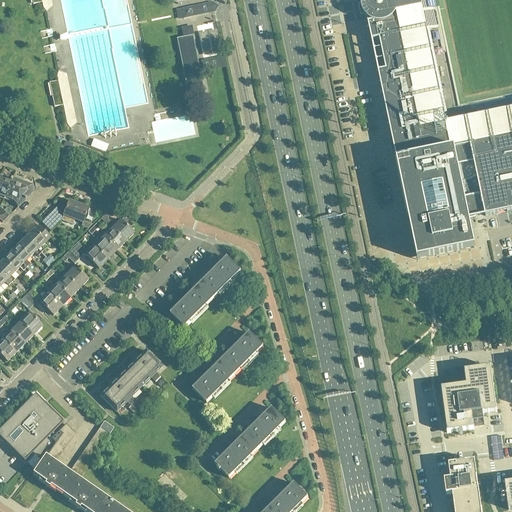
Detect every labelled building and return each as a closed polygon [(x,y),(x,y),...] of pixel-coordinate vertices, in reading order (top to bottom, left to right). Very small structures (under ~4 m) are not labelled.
[(511,0),(362,0),(362,1),(362,2),(362,3),(361,4),(358,4),(359,6),(360,14),(361,16),(363,14),(364,16),(365,16),(365,17),(366,18),(367,19),(368,20),(369,20),(369,21),(371,22),(372,22),(368,23),(368,22),(368,23),(393,145),(397,161),(398,168),(401,181),(417,261),(420,260),(475,248),(469,219),(476,218),(475,216),(484,214),(485,216),(511,210),(511,0)] [(179,20),(215,13),(219,7),(213,2),(177,10),(179,20)] [(193,36),(192,28),(183,29),(185,37),(177,39),(177,40),(178,39),(194,36),(193,36)] [(215,51),(219,50),(216,33),(211,34),(215,51)] [(201,36),(205,53),(209,52),(206,35),(201,36)] [(204,89),(194,36),(178,39),(189,92),(204,89)] [(224,58),(203,62),(205,71),(226,66),(224,58)] [(54,108),(63,106),(58,81),(49,83),(54,108)] [(204,99),(203,90),(205,90),(204,89),(189,92),(188,92),(188,93),(193,92),(195,101),(204,99)] [(0,196),(5,198),(11,180),(10,179),(4,177),(3,179),(0,178),(0,196)] [(25,200),(32,192),(31,187),(11,180),(5,198),(14,201),(13,201),(19,207),(24,201),(26,200),(25,200)] [(83,221),(88,208),(68,201),(66,207),(63,216),(82,223),(83,221)] [(62,220),(63,216),(66,207),(59,204),(41,223),(50,232),(55,226),(62,220)] [(13,213),(7,207),(3,211),(0,207),(0,220),(2,223),(13,213)] [(221,213),(216,226),(228,230),(233,217),(221,213)] [(121,221),(120,220),(114,226),(107,219),(108,218),(105,215),(101,219),(112,230),(125,243),(124,242),(128,238),(129,239),(134,234),(129,229),(121,221)] [(125,217),(121,221),(129,229),(133,225),(125,217)] [(82,223),(81,227),(87,229),(91,225),(92,224),(83,221),(82,223)] [(41,248),(51,238),(40,227),(35,232),(34,230),(33,231),(31,231),(28,234),(28,236),(26,239),(41,254),(44,251),(41,248)] [(112,230),(103,239),(116,252),(117,252),(116,251),(119,247),(120,248),(125,243),(112,230)] [(41,254),(26,239),(23,241),(22,241),(17,245),(30,258),(34,254),(37,257),(41,254)] [(116,252),(103,239),(94,247),(108,261),(108,260),(107,259),(111,256),(112,257),(116,252)] [(77,250),(81,246),(77,243),(69,251),(78,260),(82,256),(77,250)] [(30,258),(17,245),(13,250),(13,252),(11,254),(26,269),(29,265),(26,262),(30,258)] [(108,261),(94,247),(86,256),(86,255),(85,256),(99,270),(99,269),(98,268),(102,265),(103,266),(108,261)] [(78,260),(69,251),(61,260),(64,263),(68,259),(74,264),(78,260)] [(26,269),(11,254),(9,256),(7,256),(3,260),(15,273),(19,268),(23,272),(26,269)] [(45,259),(51,264),(55,260),(50,255),(45,259)] [(227,286),(241,272),(237,268),(235,266),(227,258),(215,271),(213,272),(227,286)] [(48,267),(51,264),(45,259),(43,262),(48,267)] [(15,273),(3,260),(0,262),(0,272),(11,284),(15,280),(11,277),(15,273)] [(88,281),(74,267),(74,268),(66,276),(79,290),(79,289),(78,288),(82,285),(83,286),(88,281)] [(11,284),(0,272),(0,287),(0,288),(4,283),(8,287),(11,284)] [(213,300),(227,286),(213,272),(211,275),(199,286),(213,300)] [(79,290),(66,276),(57,285),(70,298),(71,298),(70,297),(73,293),(74,294),(79,290)] [(172,289),(178,282),(173,278),(167,285),(172,289)] [(18,290),(22,293),(25,290),(18,284),(15,287),(18,290)] [(70,298),(57,285),(48,294),(62,307),(61,306),(65,302),(66,303),(70,298)] [(199,314),(213,300),(199,286),(187,298),(185,300),(199,314)] [(31,297),(35,293),(32,290),(23,298),(32,307),(36,303),(31,297)] [(13,293),(9,296),(14,301),(17,298),(16,297),(13,293)] [(62,307),(48,294),(40,302),(39,302),(53,316),(54,316),(52,315),(56,311),(57,312),(62,307)] [(32,307),(23,298),(19,302),(28,311),(32,307)] [(184,329),(199,314),(185,300),(183,302),(172,313),(170,315),(178,323),(180,325),(184,329)] [(42,327),(28,313),(28,314),(28,315),(20,323),(33,336),(34,336),(33,335),(36,331),(37,332),(42,327)] [(33,336),(20,323),(11,332),(25,345),(24,344),(26,341),(27,342),(29,340),(33,336)] [(25,345),(11,332),(3,340),(16,354),(16,353),(15,352),(19,349),(20,350),(25,345)] [(263,348),(260,344),(257,341),(256,340),(249,333),(243,340),(238,345),(235,348),(249,362),(263,348)] [(16,354),(3,340),(0,342),(0,355),(7,363),(8,362),(7,361),(10,358),(11,358),(16,354)] [(249,362),(235,348),(233,350),(221,362),(235,376),(249,362)] [(161,368),(145,351),(140,357),(138,355),(135,358),(157,380),(160,377),(158,376),(156,373),(161,368)] [(157,380),(135,358),(132,360),(134,362),(125,372),(141,388),(151,378),(155,383),(157,380)] [(235,376),(221,362),(210,373),(207,376),(221,390),(235,376)] [(466,385),(441,388),(447,433),(474,429),(473,427),(483,426),(483,422),(484,422),(483,414),(497,412),(491,367),(464,371),(466,385)] [(141,388),(125,372),(115,381),(114,379),(111,382),(133,404),(135,402),(131,398),(141,388)] [(221,390),(207,376),(205,378),(193,390),(200,398),(203,400),(207,404),(221,390)] [(160,379),(156,383),(160,387),(164,383),(160,379)] [(133,404),(111,382),(108,385),(110,387),(100,396),(116,413),(126,403),(130,407),(133,404)] [(0,430),(0,438),(10,448),(17,455),(24,462),(51,434),(63,422),(46,405),(46,406),(35,395),(0,430)] [(272,437),(286,423),(282,419),(280,417),(272,409),(259,421),(258,423),(272,437)] [(100,429),(110,435),(114,429),(104,422),(100,429)] [(258,451),(272,437),(258,423),(255,425),(244,437),(258,451)] [(75,434),(65,425),(61,429),(59,431),(63,433),(71,439),(75,434)] [(100,429),(96,434),(106,441),(110,436),(110,435),(100,429)] [(71,439),(63,433),(59,438),(68,444),(71,439)] [(96,434),(92,440),(103,447),(106,441),(96,434)] [(501,436),(491,437),(494,461),(504,460),(501,436)] [(244,465),(258,451),(244,437),(232,449),(230,451),(244,465)] [(68,444),(59,438),(56,443),(65,449),(68,444)] [(92,440),(88,445),(99,452),(103,447),(92,440)] [(61,454),(65,449),(56,443),(52,448),(61,454)] [(88,445),(85,451),(95,458),(99,452),(88,445)] [(58,458),(61,454),(52,448),(49,452),(58,458)] [(85,451),(81,456),(91,464),(95,458),(85,451)] [(238,471),(244,465),(230,451),(227,453),(215,465),(218,468),(217,469),(220,472),(221,471),(223,473),(225,475),(229,479),(238,471)] [(58,458),(49,452),(46,457),(55,463),(58,458)] [(35,455),(27,463),(35,471),(35,470),(41,461),(35,455)] [(45,486),(46,487),(60,467),(55,463),(46,457),(45,456),(41,461),(35,470),(35,471),(32,474),(45,484),(44,486),(45,486)] [(81,456),(77,462),(87,469),(89,466),(91,464),(81,456)] [(450,480),(444,481),(444,482),(445,481),(447,494),(446,494),(446,495),(452,494),(454,511),(481,511),(475,461),(463,463),(463,461),(460,462),(460,463),(448,465),(450,480)] [(77,462),(73,467),(84,475),(87,469),(77,462)] [(69,473),(60,467),(46,487),(48,488),(49,489),(50,487),(63,496),(76,478),(69,473)] [(81,478),(84,475),(73,467),(69,473),(80,480),(81,482),(83,479),(81,478)] [(80,480),(76,478),(63,496),(75,505),(74,506),(75,507),(76,508),(90,488),(81,482),(80,480)] [(293,511),(294,511),(308,498),(304,494),(302,492),(294,484),(282,496),(280,499),(293,511)] [(86,511),(96,511),(106,498),(90,488),(76,508),(78,509),(79,510),(80,508),(86,511)] [(118,511),(121,509),(106,498),(96,511),(118,511)] [(293,511),(280,499),(278,501),(266,511),(293,511)]
